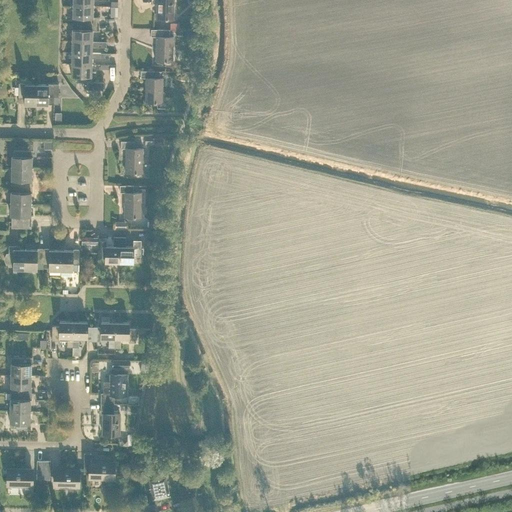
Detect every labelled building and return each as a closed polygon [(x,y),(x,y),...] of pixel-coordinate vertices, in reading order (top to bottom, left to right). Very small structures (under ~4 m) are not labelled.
[(156,0),(156,19),(173,19),(173,0),(156,0)] [(73,6),(72,18),(72,24),(98,24),(99,17),(93,17),(93,6),(73,6)] [(98,24),(72,24),(72,41),(92,42),(92,31),(98,31),(98,24)] [(155,61),(172,61),(173,37),(169,37),(169,30),(150,29),(150,36),(155,37),(155,61)] [(72,41),(71,53),(91,53),(92,47),(101,48),(101,42),(92,42),(72,41)] [(71,53),(71,64),(91,64),(92,59),(101,59),(101,55),(101,53),(91,53),(71,53)] [(91,75),(91,64),(71,64),(71,76),(77,76),(77,82),(87,82),(87,88),(87,89),(103,90),(103,88),(103,82),(92,81),(92,76),(92,75),(91,75)] [(162,103),(163,78),(161,78),(161,71),(140,70),(140,78),(145,78),(144,102),(162,103)] [(24,104),(36,105),(36,84),(24,84),(24,83),(18,83),(18,87),(14,87),(14,95),(18,95),(18,98),(24,98),(24,104)] [(36,84),(36,105),(48,105),(48,104),(54,104),(54,97),(58,97),(58,84),(48,83),(48,85),(36,84)] [(124,172),(142,173),(143,149),(134,148),(134,141),(120,141),(120,148),(125,148),(124,172)] [(13,150),(13,156),(11,156),(11,168),(31,168),(32,157),(33,151),(18,150),(13,150)] [(31,180),(31,168),(11,168),(11,179),(11,185),(32,186),(32,180),(31,180)] [(10,191),(10,203),(30,204),(31,192),(32,192),(32,186),(11,185),(10,191)] [(123,216),(141,217),(142,193),(133,193),(133,185),(119,185),(119,192),(124,192),(123,216)] [(30,216),(30,204),(10,203),(10,215),(11,215),(11,221),(31,222),(31,216),(30,216)] [(98,241),(98,245),(98,253),(98,257),(105,257),(105,262),(119,262),(119,237),(113,237),(113,246),(105,246),(105,241),(98,241)] [(125,237),(119,237),(119,262),(133,262),(133,256),(140,257),(141,240),(133,240),(133,247),(125,247),(125,237)] [(24,269),(25,249),(15,249),(15,246),(8,246),(8,254),(6,254),(4,259),(5,264),(8,264),(8,265),(12,265),(12,269),(24,269)] [(36,270),(36,268),(37,264),(42,264),(43,249),(37,248),(37,250),(25,249),(24,269),(36,270)] [(49,264),(48,270),(60,270),(61,250),(49,250),(49,249),(43,249),(42,264),(43,264),(49,264)] [(72,271),(72,269),(72,264),(78,264),(79,249),(73,249),(73,250),(61,250),(60,270),(60,275),(71,276),(71,270),(72,271)] [(66,346),(72,347),(72,322),(59,321),(59,326),(52,326),(52,340),(59,340),(59,337),(67,337),(66,346)] [(87,322),(72,322),(72,347),(72,355),(80,355),(80,346),(78,346),(78,337),(86,337),(86,341),(93,341),(93,327),(87,327),(87,322)] [(108,347),(114,348),(114,322),(101,322),(101,327),(93,327),(93,341),(100,341),(100,338),(108,338),(108,347)] [(128,323),(114,322),(114,348),(120,348),(120,338),(128,338),(128,343),(136,343),(136,329),(128,329),(128,323)] [(10,374),(30,375),(31,364),(32,364),(32,358),(19,357),(17,356),(13,356),(12,357),(11,357),(10,374)] [(30,387),(30,375),(10,374),(10,387),(11,387),(11,393),(31,393),(31,387),(30,387)] [(114,395),(126,395),(127,374),(110,374),(110,381),(102,381),(102,393),(101,393),(100,404),(113,404),(114,395)] [(10,399),(9,410),(30,411),(30,399),(31,399),(31,393),(11,393),(11,399),(10,399)] [(113,414),(113,404),(100,404),(100,414),(103,414),(102,434),(119,434),(119,414),(113,414)] [(29,423),(30,411),(9,410),(9,422),(15,423),(15,429),(30,429),(30,423),(29,423)] [(90,478),(112,479),(113,462),(91,462),(91,454),(84,454),(83,471),(90,471),(90,478)] [(8,469),(8,485),(31,486),(31,469),(8,469)] [(55,470),(55,486),(77,487),(78,470),(55,470)] [(197,485),(196,473),(195,473),(195,471),(184,472),(185,486),(197,485)] [(148,479),(152,499),(169,495),(165,476),(148,479)]
